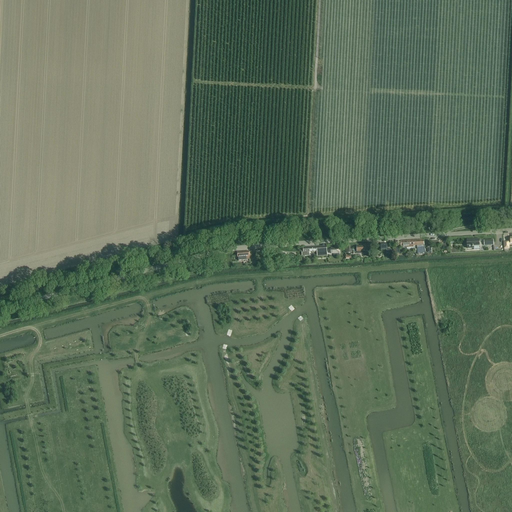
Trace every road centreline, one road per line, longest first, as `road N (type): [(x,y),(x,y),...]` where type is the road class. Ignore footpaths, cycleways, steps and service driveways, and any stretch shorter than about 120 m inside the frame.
road 1 (tertiary): [(0,309),(224,250),(511,230)]
road 2 (track): [(0,298),(226,238),(503,221)]
road 3 (track): [(319,0),(308,216),(511,205)]
road 4 (track): [(0,336),(142,297),(149,317),(138,367)]
road 5 (track): [(27,327),(40,339),(25,397),(41,467),(63,511)]
road 6 (track): [(503,205),(511,46)]
